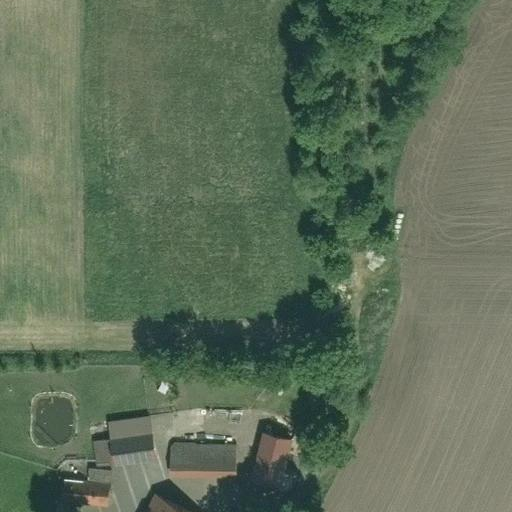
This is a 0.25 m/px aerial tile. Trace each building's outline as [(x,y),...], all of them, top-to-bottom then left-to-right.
[(99,433),(103,468),(150,464),(147,429),(99,433)] [(302,434),(269,429),(261,478),(294,484),(302,434)] [(168,445),(168,479),(233,477),(232,444),(168,445)] [(58,478),(58,506),(99,506),(99,478),(58,478)] [(179,511),(144,496),(136,511),(179,511)]
